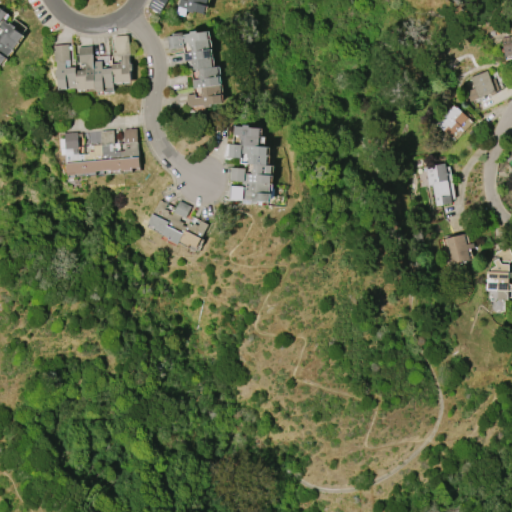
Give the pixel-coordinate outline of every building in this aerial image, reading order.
[(177,7),(178,0),(206,0),(205,5),(206,5),(204,14),(192,11),(192,13),(185,11),(186,9),(177,7)] [(0,7),(7,13),(2,19),(8,24),(10,23),(15,27),(14,29),(23,35),(6,58),(1,65),(0,64),(0,34),(3,31),(0,28),(0,7)] [(168,49),(166,36),(170,36),(170,34),(181,32),(181,34),(189,34),(188,31),(196,31),(196,33),(207,31),(208,40),(209,49),(212,67),(217,66),(220,94),(222,103),(210,104),(211,107),(203,108),(203,105),(187,107),(185,95),(194,94),(195,97),(199,97),(199,93),(201,93),(200,87),(192,88),(191,80),(197,79),(196,75),(198,75),(198,69),(193,70),(192,64),(190,64),(189,60),(184,61),(183,52),(190,51),(190,47),(188,47),(187,42),(183,43),(183,47),(168,49)] [(68,44),(69,60),(65,60),(65,68),(75,67),(75,71),(85,70),(84,63),(79,63),(77,47),(92,46),(93,61),(101,60),(102,68),(111,67),(111,64),(121,63),(120,56),(112,56),(112,52),(115,52),(114,36),(128,35),(130,55),(128,55),(129,63),(131,63),(132,70),(130,70),(131,82),(113,83),(113,87),(103,88),(104,90),(95,90),(95,88),(77,90),(76,86),(58,88),(57,76),(55,76),(55,69),(57,69),(56,61),(54,61),(53,46),(68,44)] [(502,38),(511,36),(511,58),(506,60),(502,38)] [(469,77),(486,70),(490,80),(494,79),(499,90),(469,101),(468,98),(466,98),(464,92),(474,88),(469,77)] [(435,124),(453,105),(455,107),(456,107),(467,117),(459,126),(449,137),(435,124)] [(229,199),(229,186),(241,187),(242,181),(229,180),(230,167),(245,168),(244,173),(252,174),(253,164),(247,164),(247,158),(246,158),(246,154),(240,153),(240,158),(227,157),(228,144),(240,145),(240,135),(232,134),(233,126),(241,127),(241,125),(249,125),(249,127),(260,128),(260,137),(259,137),(258,146),(267,147),(266,165),(271,165),(270,175),(271,175),(270,184),(269,194),(270,194),(269,202),(258,201),(258,203),(251,202),(251,200),(229,199)] [(136,128),(139,168),(132,168),(132,170),(121,171),(121,169),(119,169),(119,171),(111,171),(111,170),(95,171),(96,173),(67,175),(64,133),(77,132),(78,155),(88,154),(88,152),(94,151),(93,145),(101,145),(101,143),(91,143),(90,132),(113,130),(114,144),(109,144),(109,150),(115,149),(115,151),(124,151),(124,149),(130,148),(129,142),(124,143),(123,129),(136,128)] [(424,167),(444,163),(451,203),(435,206),(431,185),(427,186),(424,167)] [(179,201),(191,207),(185,218),(181,216),(179,220),(184,223),(183,225),(186,226),(188,223),(193,225),(194,223),(198,225),(201,220),(208,224),(197,247),(190,244),(189,246),(180,241),(178,244),(168,239),(169,238),(162,234),(163,233),(154,228),(154,227),(148,223),(160,200),(167,204),(164,209),(169,211),(168,213),(172,215),(179,201)] [(451,264),(445,238),(464,234),(466,244),(473,243),(474,248),(467,249),(470,259),(451,264)] [(510,264),(508,300),(497,300),(498,291),(486,290),(487,271),(491,271),(491,268),(496,266),(494,261),(498,259),(495,253),(508,246),(511,253),(511,260),(510,261),(510,264)]
